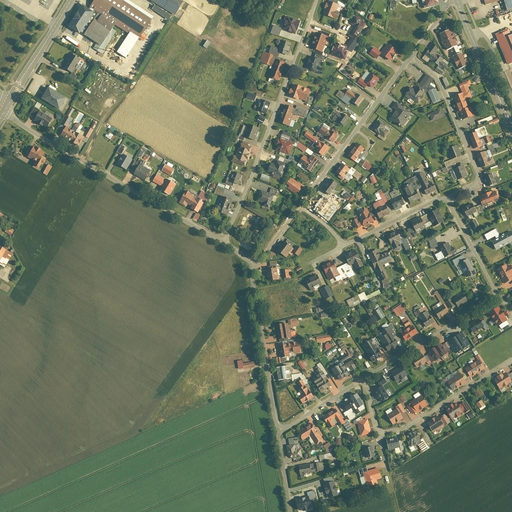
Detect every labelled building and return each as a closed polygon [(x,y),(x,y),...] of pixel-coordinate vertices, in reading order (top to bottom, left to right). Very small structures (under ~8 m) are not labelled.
[(155,16),(129,0),(96,0),(92,8),(100,13),(117,24),(131,33),(140,39),(155,16)] [(185,2),(181,0),(152,0),(152,1),(177,15),(185,2)] [(437,0),(420,0),(423,9),(439,6),(437,0)] [(511,0),(481,0),(484,7),(503,1),(507,13),(511,10),(511,0)] [(338,6),(327,2),(323,16),(337,21),(339,13),(336,12),(338,6)] [(151,10),(168,21),(170,17),(154,6),(151,10)] [(91,14),(81,7),(67,27),(78,34),(91,14)] [(117,24),(100,13),(85,35),(102,46),(117,24)] [(356,17),(354,16),(349,25),(354,28),(349,38),(358,43),(359,41),(357,39),(366,24),(361,21),(362,19),(357,16),(356,17)] [(299,26),(288,22),(285,30),(296,34),(299,26)] [(270,33),(279,37),(282,29),(273,26),(270,33)] [(441,34),(447,50),(459,46),(452,29),(441,34)] [(509,64),(511,63),(511,34),(510,29),(497,34),(509,64)] [(140,39),(131,33),(120,50),(130,56),(140,39)] [(327,38),(316,34),(309,50),(321,55),(327,38)] [(292,44),(282,41),(280,49),(273,46),(270,53),(280,56),(281,53),(289,56),(292,44)] [(439,67),(445,72),(450,66),(443,61),(445,59),(437,54),(440,49),(434,42),(425,55),(440,66),(439,67)] [(387,45),(380,55),(390,62),(396,52),(387,45)] [(381,53),(373,49),(369,55),(377,59),(381,53)] [(274,56),(264,52),(261,62),(275,67),(271,78),(279,81),(286,62),(273,58),(274,56)] [(454,56),(460,70),(469,66),(463,53),(454,56)] [(82,61),(73,55),(65,68),(75,74),(82,61)] [(321,61),(311,57),(306,69),(317,73),(321,61)] [(370,73),(364,82),(360,79),(357,84),(365,89),(367,86),(373,90),(380,80),(370,73)] [(427,74),(419,86),(426,91),(434,79),(427,74)] [(470,81),(459,85),(462,94),(453,98),(462,121),(475,116),(471,107),(469,108),(467,100),(473,98),(469,86),(472,85),(470,81)] [(309,91),(292,86),(288,99),(298,101),(298,100),(306,102),(309,91)] [(411,99),(418,104),(426,92),(426,91),(419,86),(416,90),(412,87),(405,96),(411,100),(411,99)] [(50,88),(42,100),(61,111),(69,99),(50,88)] [(429,92),(434,103),(441,100),(437,89),(429,92)] [(355,97),(348,92),(345,96),(353,102),(351,103),(358,108),(363,100),(356,95),(355,97)] [(248,93),(246,99),(254,102),(256,96),(248,93)] [(271,103),(263,100),(259,110),(267,113),(271,103)] [(391,119),(403,128),(409,121),(408,120),(413,113),(397,102),(393,108),(397,111),(391,119)] [(294,109),(285,106),(279,124),(288,127),(294,109)] [(308,111),(297,107),(295,112),(299,113),(297,116),(306,119),(308,111)] [(431,114),(434,121),(445,117),(442,110),(431,114)] [(350,119),(343,115),(341,117),(334,112),(331,116),(338,120),(336,123),(344,128),(350,119)] [(53,120),(41,113),(35,122),(47,129),(53,120)] [(260,115),(257,120),(263,123),(265,119),(260,115)] [(373,129),(386,138),(390,131),(386,128),(387,126),(380,120),(373,129)] [(260,129),(250,125),(246,137),(256,140),(260,129)] [(477,133),(470,135),(475,149),(483,146),(480,139),(489,135),(486,126),(476,130),(477,133)] [(112,127),(105,136),(110,140),(117,130),(112,127)] [(84,139),(66,129),(61,138),(79,148),(84,139)] [(329,134),(322,129),(318,134),(333,144),(337,137),(330,132),(329,134)] [(317,140),(307,133),(304,137),(314,144),(317,140)] [(292,145),(280,142),(279,144),(276,143),(275,147),(277,148),(276,152),(279,153),(279,154),(289,157),(292,145)] [(295,146),(310,157),(313,153),(298,142),(295,146)] [(358,143),(349,156),(356,161),(362,153),(366,149),(358,143)] [(253,148),(241,144),(234,162),(246,167),(253,148)] [(121,145),(116,153),(121,155),(126,148),(121,145)] [(328,149),(321,145),(320,147),(318,145),(315,149),(316,150),(315,152),(322,158),(328,149)] [(459,146),(449,149),(453,160),(454,159),(463,156),(459,146)] [(47,156),(34,148),(28,159),(36,164),(34,167),(39,170),(47,156)] [(487,151),(477,155),(483,169),(497,163),(494,157),(490,159),(487,151)] [(362,153),(356,161),(359,163),(360,163),(363,158),(365,156),(362,153)] [(132,161),(123,156),(117,166),(126,171),(132,161)] [(318,163),(311,158),(309,161),(304,157),(299,165),(311,173),(318,163)] [(363,158),(360,163),(370,170),(373,166),(363,158)] [(286,166),(276,162),(274,167),(271,165),(268,174),(281,179),(286,166)] [(343,163),(337,172),(341,175),(339,177),(344,181),(345,178),(352,170),(343,163)] [(447,167),(443,169),(444,173),(451,171),(457,168),(456,164),(447,167)] [(47,165),(42,174),(46,176),(52,167),(47,165)] [(171,176),(174,170),(165,165),(162,171),(171,176)] [(457,168),(451,171),(455,182),(469,176),(465,165),(457,168)] [(151,173),(139,167),(134,176),(146,182),(151,173)] [(352,170),(345,178),(349,181),(353,175),(357,170),(353,168),(352,170)] [(363,175),(357,170),(353,175),(360,180),(363,175)] [(243,175),(234,172),(231,181),(240,184),(243,175)] [(300,172),(297,177),(306,183),(309,178),(300,172)] [(424,187),(428,195),(437,191),(432,181),(430,183),(425,172),(418,176),(424,187)] [(494,174),(486,177),(490,188),(502,183),(499,177),(496,179),(494,174)] [(424,187),(418,176),(410,180),(413,185),(416,191),(418,190),(424,187)] [(323,190),(331,196),(339,184),(331,179),(323,190)] [(169,196),(175,185),(166,180),(160,191),(169,196)] [(301,187),(291,180),(284,189),(295,196),(296,194),(298,195),(301,191),(300,190),(301,187)] [(422,199),(418,190),(416,191),(413,185),(405,189),(412,204),(422,199)] [(391,201),(402,195),(399,190),(386,196),(389,202),(391,201)] [(485,207),(501,200),(497,190),(481,197),(484,204),(485,207)] [(198,198),(206,202),(209,195),(201,191),(198,198)] [(186,192),(181,203),(200,213),(206,203),(186,192)] [(274,197),(260,192),(257,203),(263,205),(262,209),(269,211),(274,197)] [(344,198),(348,202),(353,197),(349,193),(344,198)] [(396,210),(407,205),(402,195),(391,201),(396,210)] [(233,201),(223,197),(218,212),(228,215),(233,201)] [(326,218),(329,216),(330,217),(335,211),(333,210),(335,207),(324,199),(322,202),(321,201),(317,207),(318,208),(315,210),(326,218)] [(385,204),(383,199),(374,204),(377,210),(386,205),(385,204)] [(468,218),(478,212),(473,203),(463,208),(468,218)] [(348,204),(344,209),(347,213),(352,208),(348,204)] [(484,204),(478,207),(482,215),(487,212),(485,207),(484,204)] [(386,205),(377,210),(382,219),(392,214),(387,205),(386,205)] [(366,227),(375,222),(372,217),(369,211),(368,209),(359,213),(362,220),(364,224),(366,227)] [(436,227),(445,223),(439,210),(429,214),(436,227)] [(361,225),(364,224),(362,220),(359,221),(358,219),(353,221),(357,230),(362,227),(361,225)] [(418,233),(427,228),(423,220),(414,224),(418,233)] [(471,222),(475,229),(480,226),(477,220),(471,222)] [(6,227),(4,232),(11,236),(13,231),(6,227)] [(511,231),(493,242),(498,251),(511,243),(511,231)] [(394,249),(404,244),(399,234),(389,239),(394,249)] [(432,250),(439,246),(435,237),(428,240),(432,250)] [(446,259),(456,254),(450,241),(440,246),(446,259)] [(279,251),(287,257),(294,248),(286,242),(279,251)] [(299,245),(294,252),(300,256),(305,250),(299,245)] [(354,271),(365,266),(357,249),(346,255),(354,271)] [(14,254),(7,250),(0,262),(0,265),(5,268),(14,254)] [(370,256),(383,282),(392,277),(386,266),(382,257),(379,252),(370,256)] [(382,257),(386,266),(395,262),(390,253),(382,257)] [(324,265),(331,281),(342,276),(334,260),(324,265)] [(468,278),(478,273),(471,260),(461,264),(468,278)] [(507,265),(497,270),(505,285),(511,281),(511,265),(509,267),(507,265)] [(270,281),(279,280),(278,268),(268,269),(270,281)] [(285,278),(293,277),(291,268),(284,269),(285,278)] [(319,276),(307,281),(312,290),(323,285),(319,276)] [(329,286),(321,290),(326,299),(334,295),(329,286)] [(440,304),(444,303),(438,291),(434,293),(440,304)] [(455,299),(459,307),(470,300),(465,293),(455,299)] [(448,301),(452,308),(456,305),(452,299),(448,301)] [(435,310),(441,319),(451,312),(446,303),(435,310)] [(398,316),(407,310),(403,304),(394,310),(398,316)] [(490,312),(498,327),(509,320),(500,306),(490,312)] [(378,319),(384,315),(380,308),(373,312),(378,319)] [(420,316),(426,313),(423,308),(415,313),(418,318),(420,316)] [(420,316),(427,326),(436,321),(429,311),(426,313),(420,316)] [(407,318),(401,321),(404,327),(410,324),(407,318)] [(469,324),(474,333),(486,326),(483,322),(480,318),(469,324)] [(279,339),(293,338),(292,322),(277,323),(279,339)] [(402,333),(407,341),(419,333),(414,325),(402,333)] [(380,333),(391,351),(402,345),(390,327),(380,333)] [(463,332),(456,336),(464,349),(471,345),(466,337),(463,332)] [(457,354),(464,349),(456,336),(449,341),(452,346),(457,354)] [(363,345),(373,362),(384,355),(373,338),(363,345)] [(280,344),(282,357),(302,355),(300,341),(280,344)] [(449,348),(446,343),(443,344),(443,343),(436,347),(442,357),(449,353),(448,352),(451,350),(449,348)] [(442,357),(436,347),(430,351),(431,353),(428,355),(432,362),(435,360),(436,361),(442,357)] [(332,364),(342,380),(359,369),(349,354),(332,364)] [(419,367),(428,361),(425,355),(424,354),(414,359),(419,367)] [(481,359),(483,363),(486,362),(481,354),(477,357),(479,360),(481,359)] [(466,368),(472,378),(487,369),(483,363),(481,359),(479,360),(466,368)] [(302,371),(306,368),(301,361),(297,363),(302,371)] [(281,379),(292,378),(291,366),(279,368),(281,379)] [(402,368),(392,374),(397,382),(407,376),(402,368)] [(462,373),(466,379),(469,377),(463,368),(460,369),(462,373)] [(314,379),(322,392),(333,385),(325,372),(314,379)] [(495,379),(501,389),(511,382),(511,379),(507,372),(495,379)] [(461,387),(468,383),(466,379),(462,373),(455,377),(461,387)] [(377,379),(382,387),(384,385),(389,382),(384,375),(377,379)] [(454,391),(461,387),(455,377),(448,381),(454,391)] [(382,402),(391,397),(384,385),(382,387),(375,391),(382,402)] [(304,403),(315,397),(309,388),(299,395),(304,403)] [(418,412),(429,405),(422,395),(411,402),(412,403),(418,412)] [(353,398),(344,404),(348,411),(353,408),(355,411),(358,414),(362,412),(353,398)] [(477,404),(480,409),(486,405),(483,400),(477,404)] [(447,410),(453,419),(456,417),(457,419),(462,415),(461,414),(464,411),(460,405),(459,402),(455,404),(455,403),(450,406),(451,407),(447,410)] [(466,402),(460,405),(464,411),(466,414),(471,410),(466,402)] [(398,409),(401,414),(406,411),(401,403),(397,406),(398,409)] [(413,415),(418,412),(412,403),(408,406),(413,415)] [(337,408),(324,417),(331,428),(336,425),(333,421),(336,419),(341,426),(344,424),(346,422),(345,421),(337,408)] [(355,411),(353,408),(348,411),(345,413),(347,416),(348,416),(351,421),(357,417),(354,412),(355,411)] [(388,415),(394,425),(404,419),(401,414),(398,409),(388,415)] [(441,417),(446,425),(452,422),(447,414),(441,417)] [(440,415),(428,423),(434,432),(446,425),(441,417),(440,415)] [(348,419),(345,421),(346,422),(344,424),(349,431),(354,427),(348,419)] [(362,436),(372,433),(369,419),(364,420),(358,421),(359,423),(362,436)] [(299,432),(304,440),(311,436),(317,445),(325,440),(314,422),(299,432)] [(411,445),(412,447),(415,445),(416,446),(419,445),(421,443),(421,442),(423,441),(422,440),(421,438),(422,438),(419,432),(418,433),(416,431),(414,432),(413,431),(408,434),(408,435),(406,437),(408,439),(407,440),(410,445),(411,445)] [(387,439),(390,450),(401,448),(399,441),(398,437),(387,439)] [(423,441),(421,442),(421,443),(419,445),(424,452),(430,448),(424,438),(422,440),(423,441)] [(330,442),(324,446),(329,453),(335,450),(330,442)] [(294,459),(303,457),(302,449),(297,450),(297,444),(288,446),(289,456),(294,459)] [(376,456),(374,446),(366,448),(368,458),(376,456)] [(320,462),(334,459),(333,453),(319,456),(320,462)] [(300,466),(301,475),(325,470),(323,462),(300,466)] [(381,479),(378,470),(368,472),(366,467),(358,469),(363,485),(367,484),(368,487),(377,484),(375,480),(381,479)] [(337,495),(334,483),(325,486),(329,498),(337,495)] [(362,490),(354,493),(356,499),(364,496),(362,490)] [(307,508),(311,507),(308,498),(296,502),(299,511),(303,510),(304,511),(308,511),(307,508)]
